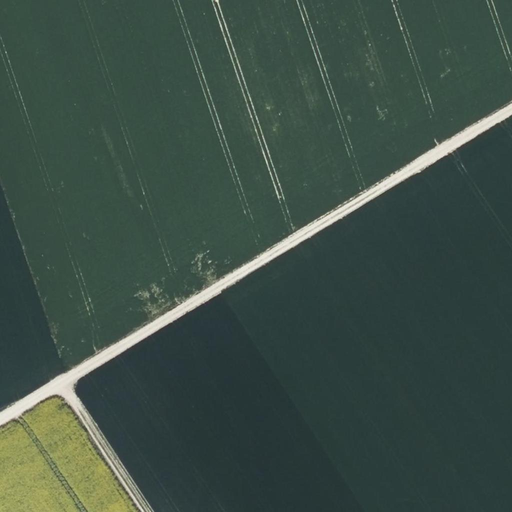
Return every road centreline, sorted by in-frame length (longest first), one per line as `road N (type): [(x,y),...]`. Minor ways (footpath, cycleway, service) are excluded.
road 1 (track): [(0,420),(511,108)]
road 2 (track): [(148,511),(61,382)]
